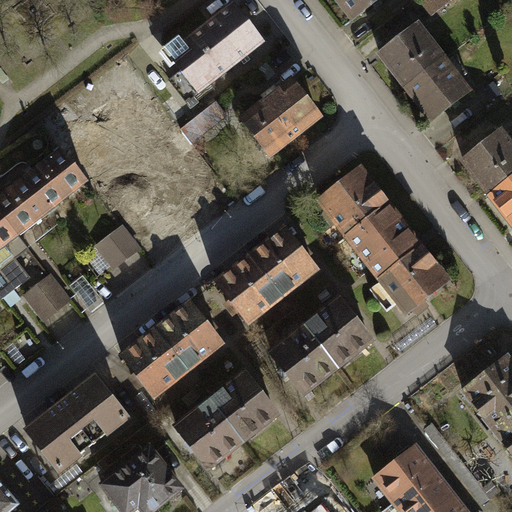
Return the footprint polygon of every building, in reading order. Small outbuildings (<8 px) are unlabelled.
[(378,0),(338,0),(354,19),(378,0)] [(421,0),(435,17),(454,3),(452,0),(421,0)] [(201,95),(206,101),(278,45),(247,5),(197,44),(192,37),(170,54),(186,74),(174,83),(190,104),(201,95)] [(380,55),(407,89),(449,56),(422,22),(380,55)] [(449,56),(407,89),(434,123),(476,90),(449,56)] [(244,124),(272,159),(328,115),(301,81),(290,90),(284,82),(263,99),(268,105),(244,124)] [(218,100),(181,129),(196,149),(207,140),(203,135),(230,115),(218,100)] [(511,132),(470,165),(496,199),(511,186),(511,132)] [(0,210),(20,236),(90,181),(66,151),(0,199),(0,210)] [(364,165),(319,201),(349,239),(394,203),(364,165)] [(511,186),(496,199),(511,218),(511,186)] [(394,203),(349,239),(355,248),(343,257),(358,277),(371,267),(378,277),(424,242),(394,203)] [(30,249),(20,236),(0,210),(0,302),(31,279),(16,260),(30,249)] [(96,247),(114,270),(142,249),(124,226),(96,247)] [(286,298),(322,271),(294,233),(258,260),(286,298)] [(424,242),(378,277),(383,282),(373,290),(390,311),(400,304),(408,315),(454,280),(424,242)] [(250,324),(286,298),(258,260),(222,286),(250,324)] [(26,299),(45,323),(73,301),(54,277),(26,299)] [(316,325),(349,370),(385,343),(352,298),(316,325)] [(160,334),(193,375),(227,348),(195,307),(160,334)] [(429,318),(396,344),(402,353),(435,327),(429,318)] [(280,352),(314,397),(349,370),(316,325),(280,352)] [(126,360),(159,402),(193,375),(160,334),(126,360)] [(511,447),(511,362),(471,395),(511,447)] [(222,398),(256,444),(291,418),(258,372),(222,398)] [(34,428),(67,471),(135,419),(103,377),(34,428)] [(187,424),(220,470),(256,444),(222,398),(187,424)] [(168,443),(154,426),(111,459),(117,467),(145,445),(153,455),(162,448),(168,443)] [(110,488),(128,511),(168,511),(186,498),(195,491),(162,448),(153,455),(110,488)] [(439,474),(419,449),(378,480),(397,506),(439,474)] [(440,511),(458,499),(439,474),(397,506),(401,511),(440,511)] [(0,511),(9,511),(18,506),(0,484),(0,511)] [(468,511),(458,499),(440,511),(468,511)]
